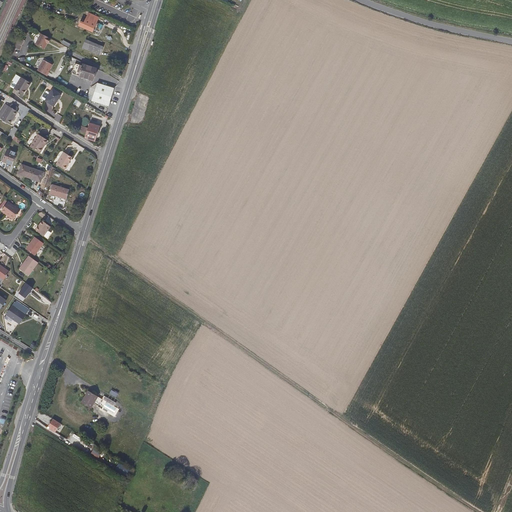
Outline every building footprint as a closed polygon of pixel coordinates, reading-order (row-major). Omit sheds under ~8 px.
[(91,32),(97,18),(87,13),(80,27),(91,32)] [(36,45),(45,50),(50,39),(41,34),(36,45)] [(20,52),(25,41),(19,38),(14,49),(20,52)] [(99,56),(103,48),(92,43),(88,51),(99,56)] [(52,66),(43,61),(37,72),(47,77),(49,73),(48,73),(49,70),(50,71),(52,66)] [(92,81),(96,69),(82,65),(82,66),(79,65),(77,72),(79,73),(79,77),(92,81)] [(23,96),(26,91),(27,91),(31,84),(21,78),(17,85),(13,91),(22,96),(23,96)] [(108,106),(114,88),(100,84),(97,83),(91,101),(108,106)] [(54,108),(61,95),(52,90),(49,94),(47,93),(45,93),(41,99),(42,100),(45,102),(44,103),(54,108)] [(0,120),(9,127),(17,114),(16,113),(18,110),(10,105),(9,107),(8,107),(0,118),(0,120)] [(95,142),(100,125),(91,123),(89,127),(87,133),(85,139),(95,142)] [(9,139),(12,141),(18,132),(15,129),(9,139)] [(40,154),(46,144),(47,142),(38,136),(30,148),(40,154)] [(10,165),(15,152),(7,149),(2,162),(10,165)] [(68,163),(71,159),(63,154),(56,166),(64,171),(69,164),(68,163)] [(29,179),(33,169),(33,168),(21,164),(18,174),(29,179)] [(40,183),(44,173),(33,169),(29,179),(40,183)] [(61,200),(64,190),(52,186),(49,196),(61,200)] [(22,210),(10,201),(4,208),(12,214),(10,216),(15,219),(22,210)] [(45,234),(52,225),(44,218),(36,228),(45,234)] [(36,254),(46,242),(36,235),(27,246),(36,254)] [(30,274),(40,261),(29,254),(20,266),(30,274)] [(11,270),(0,261),(0,274),(5,278),(11,270)] [(32,305),(38,298),(30,292),(25,299),(32,305)] [(27,314),(19,308),(21,306),(15,302),(8,313),(7,315),(17,321),(18,320),(22,322),(27,314)] [(98,409),(101,397),(89,394),(86,406),(98,409)] [(55,432),(61,423),(53,418),(48,428),(55,432)] [(88,451),(96,454),(98,447),(91,445),(88,451)]
